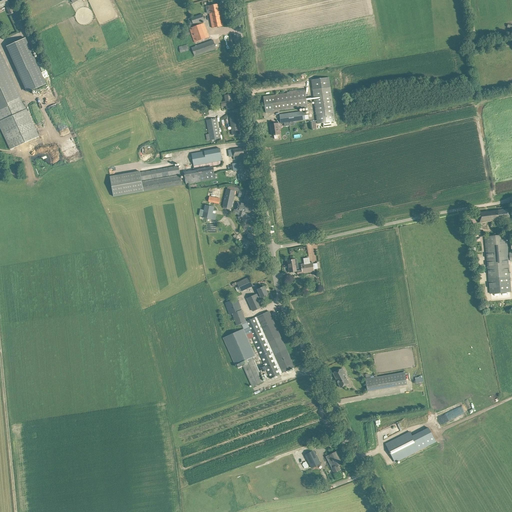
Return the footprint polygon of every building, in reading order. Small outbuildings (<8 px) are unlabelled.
[(0,0),(0,7),(5,5),(9,14),(13,13),(9,3),(7,0),(0,0)] [(211,13),(209,13),(212,28),(222,26),(218,4),(209,6),(211,13)] [(188,19),(190,25),(188,26),(194,42),(209,37),(204,23),(203,23),(202,21),(204,20),(202,14),(188,19)] [(9,45),(29,91),(46,83),(25,38),(9,45)] [(192,48),(195,56),(216,48),(213,40),(192,48)] [(179,47),(180,53),(188,51),(187,45),(179,47)] [(0,128),(10,149),(39,136),(26,109),(25,109),(21,100),(22,100),(0,50),(0,128)] [(329,77),(311,80),(317,124),(324,123),(327,122),(335,121),(329,77)] [(266,112),(278,111),(307,107),(305,89),(289,91),(289,93),(270,96),(264,97),(266,112)] [(221,102),(222,106),(226,106),(227,110),(234,109),(232,95),(225,96),(225,101),(221,102)] [(304,111),(280,115),(281,123),(306,120),(304,111)] [(229,114),(232,135),(235,135),(240,134),(237,113),(232,114),(229,114)] [(207,120),(209,134),(206,135),(207,141),(219,138),(216,119),(207,120)] [(279,123),(270,124),(272,135),(274,135),(274,139),(280,138),(279,134),(278,127),(280,127),(279,123)] [(191,154),(194,165),(222,160),(220,148),(191,154)] [(234,160),(244,158),(243,148),(232,150),(233,156),(234,160)] [(245,162),(233,164),(234,171),(239,170),(240,180),(242,179),(243,181),(245,180),(245,179),(247,179),(245,162)] [(179,166),(140,172),(143,191),(182,184),(179,166)] [(199,170),(184,172),(186,184),(188,184),(197,182),(201,182),(199,170)] [(140,171),(110,177),(114,197),(144,192),(143,191),(140,172),(140,171)] [(225,195),(223,207),(224,207),(226,207),(228,208),(230,208),(231,209),(234,196),(235,191),(234,191),(235,187),(228,186),(227,189),(226,189),(225,195)] [(239,211),(239,215),(238,217),(243,219),(244,215),(244,213),(246,205),(247,205),(237,202),(235,210),(239,211)] [(203,218),(215,220),(217,214),(213,213),(214,207),(205,205),(204,210),(200,210),(199,216),(203,216),(203,218)] [(246,205),(244,213),(250,214),(249,216),(252,217),(253,215),(254,215),(256,207),(247,205),(246,205)] [(508,209),(478,213),(480,223),(499,220),(510,218),(508,209)] [(506,235),(485,237),(484,237),(490,294),(511,292),(510,276),(506,235)] [(294,259),(288,261),(290,272),(296,271),(296,269),(295,268),(298,267),(297,259),(294,259)] [(313,262),(301,264),(302,270),(297,271),(298,274),(303,274),(303,273),(314,271),(313,262)] [(237,283),(241,292),(253,286),(249,277),(237,283)] [(259,293),(257,294),(260,300),(263,299),(262,297),(268,294),(264,286),(258,289),(259,293)] [(258,297),(257,294),(247,299),(253,311),(262,307),(257,297),(258,297)] [(230,301),(225,303),(230,315),(233,313),(237,325),(242,324),(246,322),(242,310),(237,299),(230,301)] [(269,311),(255,318),(280,374),(290,369),(294,367),(269,311)] [(246,322),(242,324),(248,337),(252,335),(271,378),(280,374),(255,318),(246,322)] [(235,365),(241,362),(252,387),(263,382),(252,357),(255,356),(243,329),(223,338),(235,365)] [(333,373),(340,388),(349,383),(344,373),(345,372),(342,368),(333,373)] [(405,372),(396,374),(398,386),(407,384),(405,372)] [(386,444),(395,462),(419,450),(410,432),(386,444)] [(329,455),(331,460),(334,466),(331,468),(334,473),(340,470),(338,466),(342,464),(336,452),(329,455)] [(316,454),(307,458),(312,468),(321,464),(316,454)]
